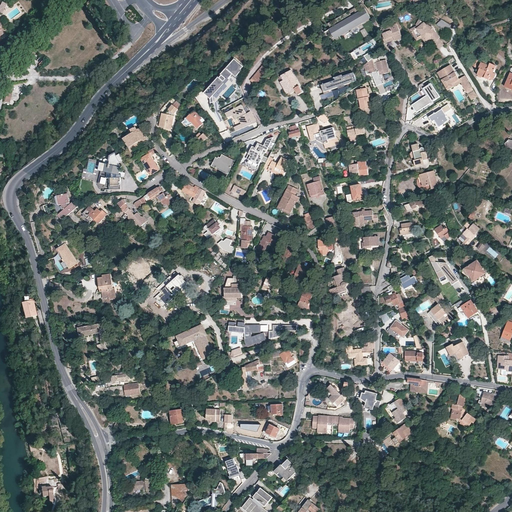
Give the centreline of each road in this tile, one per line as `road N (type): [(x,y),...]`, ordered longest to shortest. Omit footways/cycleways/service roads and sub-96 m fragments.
road 1 (secondary): [(121,76),(10,191),(79,402)]
road 2 (residential): [(180,170),(301,236),(322,286),(322,336),(311,371)]
road 3 (residential): [(378,378),(387,186),(404,129)]
road 4 (residential): [(266,442),(188,428),(104,443)]
road 5 (residential): [(180,170),(264,129),(316,115)]
road 6 (residential): [(134,36),(87,77),(6,78)]
road 7 (residential): [(511,389),(414,374),(378,378)]
road 8 (primary): [(121,76),(224,0)]
